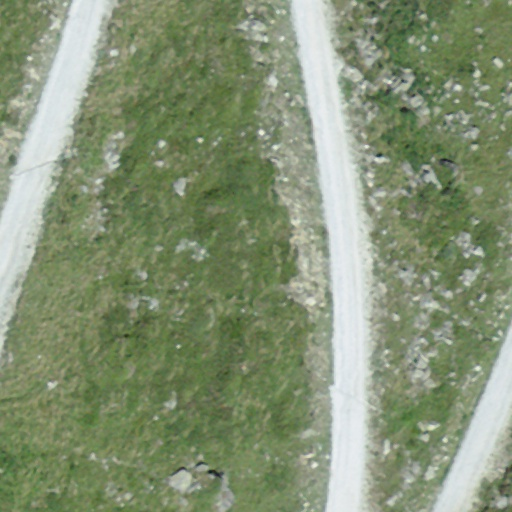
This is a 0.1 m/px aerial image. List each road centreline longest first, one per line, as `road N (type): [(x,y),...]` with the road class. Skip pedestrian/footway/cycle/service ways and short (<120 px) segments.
road 1 (track): [(305,0),(343,179),(355,332),(340,511)]
road 2 (track): [(0,292),(88,0)]
road 3 (track): [(452,511),(511,373)]
